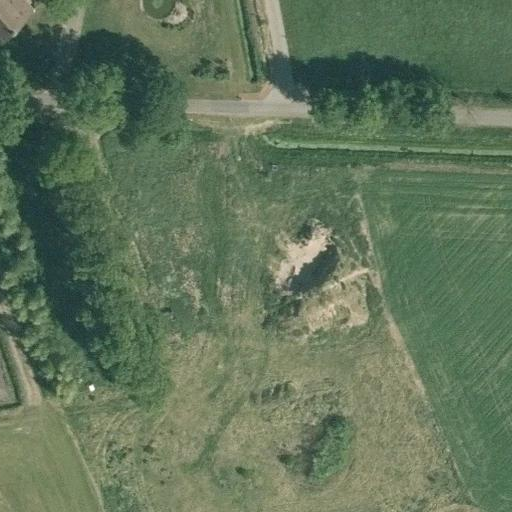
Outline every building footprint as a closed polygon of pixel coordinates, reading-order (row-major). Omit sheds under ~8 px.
[(0,0),(0,29),(3,33),(25,13),(24,12),(31,6),(25,0),(0,0)] [(465,485),(414,345),(364,363),(415,503),(465,485)] [(387,511),(340,382),(255,413),(276,471),(286,467),(302,511),(387,511)] [(168,411),(110,434),(121,462),(179,439),(168,411)] [(234,430),(186,448),(210,511),(249,511),(265,506),(261,495),(239,503),(233,487),(253,480),(234,430)]
